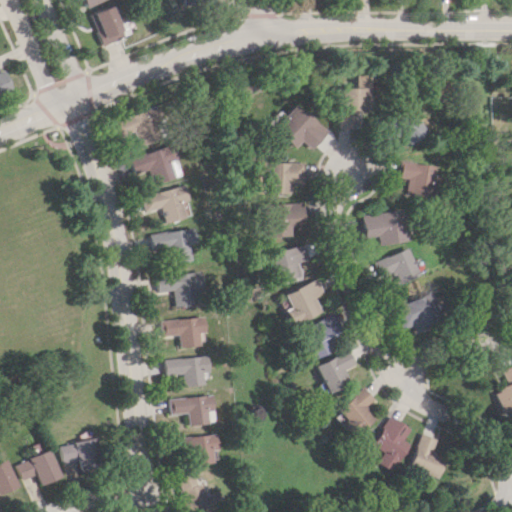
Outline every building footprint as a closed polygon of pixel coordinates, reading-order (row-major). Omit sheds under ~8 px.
[(99,46),(120,37),(107,5),(85,14),(99,46)] [(0,93),(10,90),(2,68),(0,69),(0,93)] [(358,85),(327,86),(328,127),(359,126),(358,85)] [(287,148),(294,141),(303,149),(318,132),(288,104),(266,128),(287,148)] [(112,120),(118,136),(132,131),(137,146),(162,138),(151,107),(112,120)] [(397,147),(415,130),(394,108),(376,125),(397,147)] [(132,176),(146,172),(150,184),(179,176),(170,144),(127,157),(132,176)] [(261,163),(262,193),(284,192),(284,183),(298,183),(297,162),(261,163)] [(424,165),(388,162),(387,178),(397,178),(396,194),(411,196),(412,190),(421,191),(424,165)] [(139,194),(143,211),(160,208),(162,222),(184,218),(180,202),(186,201),(183,186),(139,194)] [(299,225),(298,203),(264,204),(265,236),(287,235),(287,225),(299,225)] [(373,245),(401,240),(395,208),(348,217),(352,238),(371,235),(373,245)] [(188,244),(195,243),(193,227),(150,234),(152,251),(166,249),(168,263),(190,259),(188,244)] [(268,252),(275,282),(297,277),(294,261),(309,257),(306,243),(268,252)] [(392,272),(396,283),(415,276),(404,248),(371,261),(378,278),(392,272)] [(173,306),(196,304),(195,289),(201,289),(200,272),(155,275),(156,291),(172,290),(173,306)] [(283,293),(289,308),(286,310),(292,324),(319,312),(313,296),(321,293),(315,279),(283,293)] [(412,325),(415,332),(442,321),(432,292),(393,306),(401,329),(412,325)] [(311,359),(345,342),(331,313),(297,330),(311,359)] [(160,320),(161,336),(178,335),(179,347),(200,346),(199,333),(204,333),(204,317),(160,320)] [(356,365),(350,350),(317,365),(329,392),(352,382),(346,369),(356,365)] [(164,359),(165,375),(182,374),(183,386),(204,385),(204,378),(209,377),(208,356),(164,359)] [(511,409),(511,365),(501,370),(508,384),(493,392),(504,414),(511,409)] [(367,405),(375,400),(368,388),(336,408),(353,435),(377,420),(367,405)] [(187,424),(213,423),(212,396),(169,398),(170,414),(186,413),(187,424)] [(413,429),(392,415),(374,444),(385,451),(378,463),(393,472),(411,443),(405,440),(413,429)] [(183,436),(184,464),(211,462),(211,450),(216,450),(216,434),(183,436)] [(439,477),(446,456),(434,452),(438,440),(422,434),(411,467),(439,477)] [(62,445),(65,462),(79,459),(81,472),(100,468),(94,439),(62,445)] [(63,477),(53,450),(19,463),(25,479),(39,474),(43,485),(63,477)] [(202,495),(194,473),(173,480),(184,511),(193,511),(218,503),(214,491),(202,495)]
